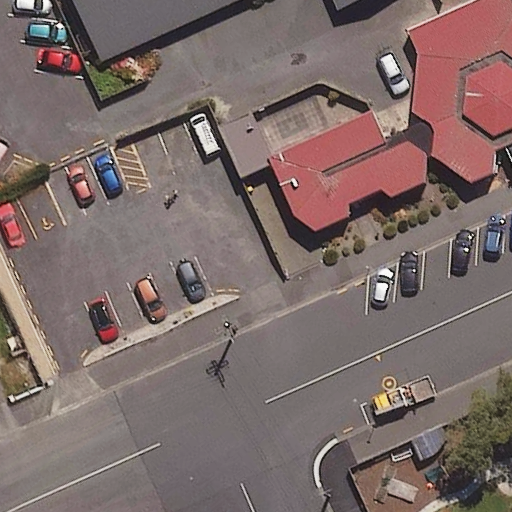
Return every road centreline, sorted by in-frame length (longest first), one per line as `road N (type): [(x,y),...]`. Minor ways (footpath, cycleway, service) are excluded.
road 1 (residential): [(214,422),(511,291)]
road 2 (residential): [(6,511),(214,422)]
